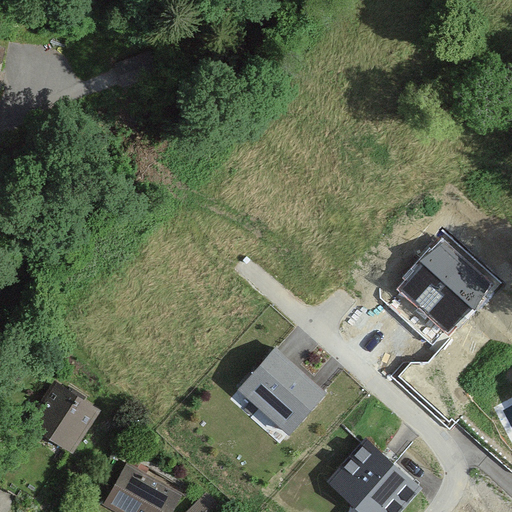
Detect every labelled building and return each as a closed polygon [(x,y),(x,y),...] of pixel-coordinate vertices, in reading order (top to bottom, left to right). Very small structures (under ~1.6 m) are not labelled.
[(492,285),(442,240),(398,289),(448,334),(492,285)] [(327,395),(276,349),(238,390),(289,436),(327,395)] [(99,412),(54,382),(27,422),(72,452),(99,412)] [(401,511),(422,488),(365,438),(328,481),(363,511),(401,511)] [(172,511),(182,493),(126,463),(103,505),(117,511),(172,511)]
